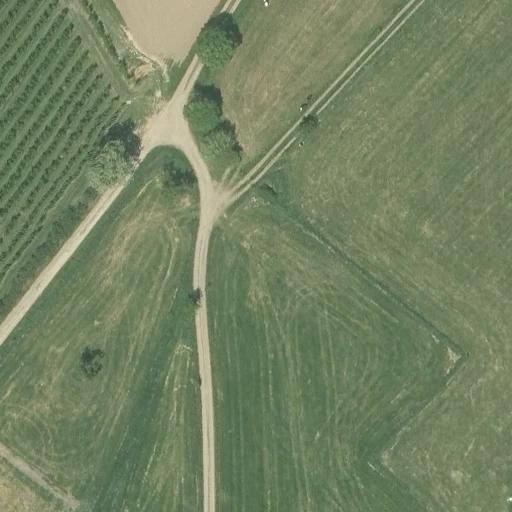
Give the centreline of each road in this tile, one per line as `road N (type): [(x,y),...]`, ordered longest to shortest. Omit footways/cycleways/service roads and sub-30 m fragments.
road 1 (track): [(173,115),(206,188),(196,283),(208,511)]
road 2 (track): [(205,211),(237,193),(417,0)]
road 3 (track): [(0,339),(173,115)]
road 4 (track): [(235,0),(173,115)]
